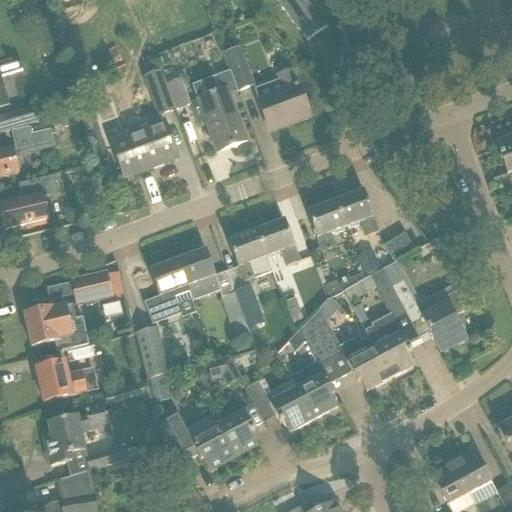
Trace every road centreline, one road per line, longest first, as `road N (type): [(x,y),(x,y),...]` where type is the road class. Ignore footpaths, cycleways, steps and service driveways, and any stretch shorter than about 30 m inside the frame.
road 1 (residential): [(0,274),(454,114)]
road 2 (residential): [(369,455),(511,362)]
road 3 (residential): [(511,273),(454,114)]
road 4 (residential): [(243,504),(369,455)]
